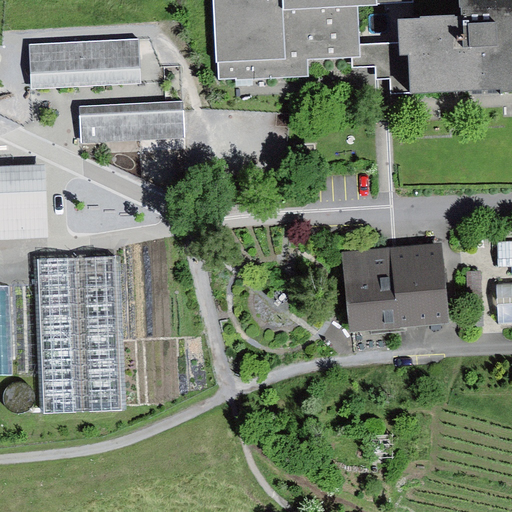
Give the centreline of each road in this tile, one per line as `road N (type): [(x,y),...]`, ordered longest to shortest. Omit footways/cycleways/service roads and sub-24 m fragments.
road 1 (residential): [(511,207),(188,225)]
road 2 (track): [(294,511),(255,473),(188,225)]
road 3 (track): [(231,392),(100,448),(0,459)]
road 4 (track): [(188,225),(0,134)]
